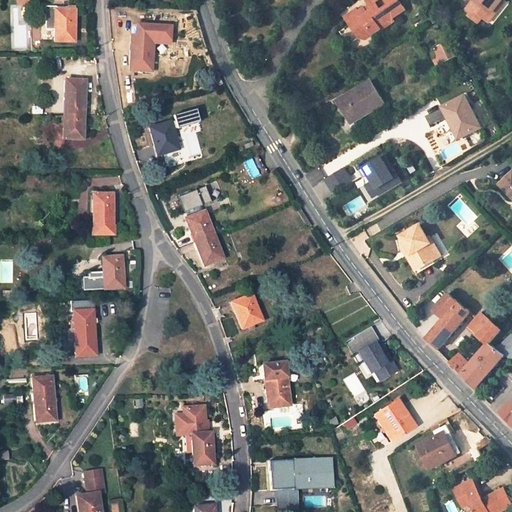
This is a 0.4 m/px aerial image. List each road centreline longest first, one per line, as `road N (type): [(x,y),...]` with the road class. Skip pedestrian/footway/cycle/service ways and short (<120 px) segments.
road 1 (unclassified): [(244,100),(340,251),(418,349),(511,445)]
road 2 (residential): [(8,511),(48,478),(130,355),(145,313),(149,237)]
road 3 (residential): [(241,511),(241,440),(214,331),(195,290),(149,237)]
road 4 (residential): [(149,237),(111,102),(100,0)]
road 5 (residential): [(244,100),(317,0)]
